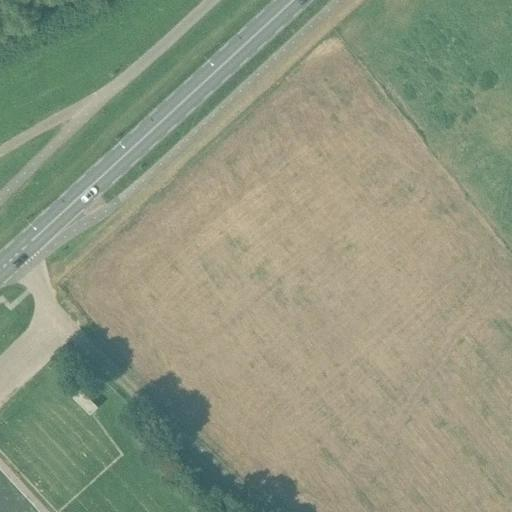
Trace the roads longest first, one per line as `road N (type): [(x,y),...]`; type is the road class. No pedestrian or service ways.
road 1 (primary): [(0,270),(294,0)]
road 2 (track): [(47,303),(260,511)]
